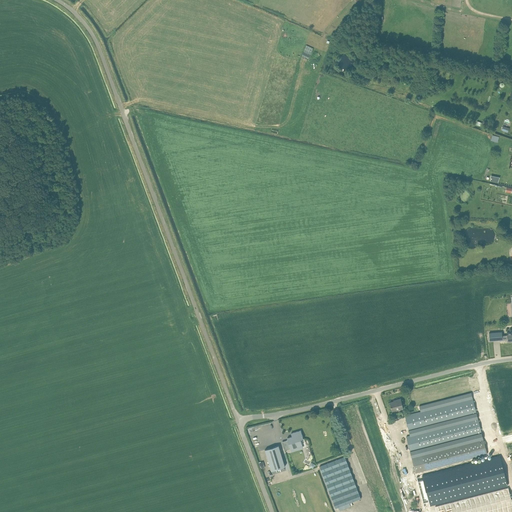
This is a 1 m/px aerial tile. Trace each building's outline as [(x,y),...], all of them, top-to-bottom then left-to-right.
[(502,332),(489,333),(490,341),(503,340),(502,332)] [(421,412),(473,398),(471,392),(419,406),(421,412)] [(476,413),(474,403),(473,398),(421,412),(405,416),(409,430),(476,413)] [(403,408),(402,404),(401,399),(397,400),(397,401),(390,403),(391,407),(392,411),(403,408)] [(410,436),(478,419),(476,413),(409,430),(410,436)] [(481,433),(478,419),(410,436),(407,437),(410,451),(481,433)] [(288,440),(282,442),(285,450),(302,445),(300,440),(303,439),(301,431),(291,433),(292,437),(288,438),(287,438),(288,440)] [(412,457),(483,438),(481,433),(410,451),(412,457)] [(412,457),(416,473),(487,455),(483,438),(412,457)] [(278,446),(265,450),(271,471),(285,466),(278,446)] [(320,466),(335,508),(361,498),(345,457),(320,466)]
